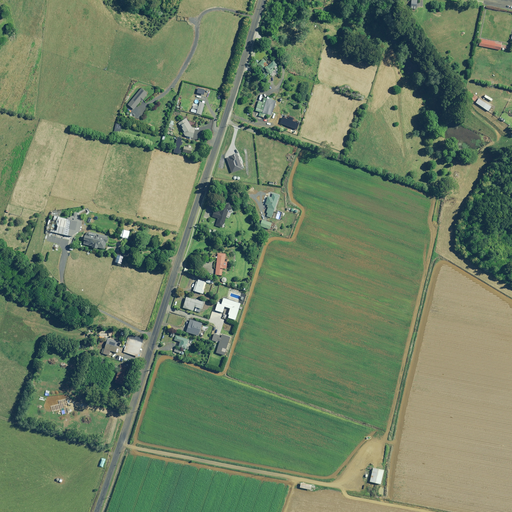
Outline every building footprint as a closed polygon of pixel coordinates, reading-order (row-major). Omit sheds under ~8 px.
[(504,52),(506,43),(480,38),(478,47),(504,52)] [(277,68),(278,66),(273,61),(271,63),(269,60),(266,62),(263,59),(257,65),(264,72),(266,71),(271,76),(278,69),(277,68)] [(142,88),(141,89),(141,88),(134,96),(128,105),(133,109),(140,102),(144,97),(144,98),(148,93),(142,88)] [(265,114),(271,116),(275,104),(276,101),(272,100),(273,98),(268,97),(267,99),(264,98),(263,103),(258,101),(255,111),(260,112),(258,116),(263,118),(265,114)] [(486,104),(478,99),(475,103),(483,108),(486,104)] [(205,102),(200,101),(196,113),(201,115),(205,102)] [(191,127),(186,118),(178,123),(180,127),(184,134),(183,134),(185,136),(192,138),(194,128),(191,127)] [(181,150),(179,150),(180,145),(181,145),(182,142),(181,142),(181,139),(177,138),(174,153),(178,154),(180,154),(181,150)] [(187,145),(187,147),(184,147),(183,152),(191,154),(192,148),(190,148),(190,145),(187,145)] [(278,196),(272,194),(271,197),(268,196),(265,204),(267,205),(267,207),(268,207),(266,213),(268,213),(266,216),(271,218),(278,196)] [(225,217),(229,218),(231,213),(233,212),(232,209),(229,203),(221,208),(219,212),(214,210),(212,216),(218,219),(215,225),(221,228),(222,227),(224,228),(225,225),(223,224),(225,217)] [(54,216),(54,218),(51,232),(72,237),(72,235),(80,232),(82,223),(54,216)] [(272,223),(262,220),(260,226),(270,230),(272,223)] [(129,231),(122,230),(120,237),(128,239),(129,231)] [(86,233),(85,236),(84,235),(83,239),(84,240),(83,244),(92,246),(92,247),(97,249),(97,247),(104,249),(106,242),(107,243),(108,238),(107,237),(108,236),(88,231),(88,233),(86,233)] [(221,275),(222,270),(224,270),(224,269),(226,269),(227,265),(224,264),(225,254),(218,253),(215,275),(221,275)] [(123,257),(117,255),(115,262),(121,264),(123,257)] [(206,282),(198,280),(197,282),(196,281),(193,291),(202,294),(206,282)] [(201,309),(204,302),(194,299),(186,297),(184,305),(183,305),(182,307),(183,308),(193,311),(194,307),(196,307),(195,311),(200,313),(201,309)] [(238,303),(227,300),(223,298),(221,305),(217,303),(215,310),(222,313),(224,307),(230,308),(228,315),(229,315),(228,318),(235,320),(240,304),(238,303)] [(203,323),(191,320),(187,332),(199,336),(203,323)] [(143,338),(130,334),(126,347),(124,352),(138,357),(143,338)] [(178,347),(182,349),(182,350),(185,351),(185,349),(186,349),(188,350),(189,345),(187,344),(188,340),(175,336),(174,340),(180,342),(178,347)] [(120,343),(107,339),(103,354),(109,355),(110,351),(117,353),(120,343)] [(127,368),(121,365),(114,382),(121,385),(127,368)] [(383,470),(373,468),(370,482),(380,484),(383,470)]
